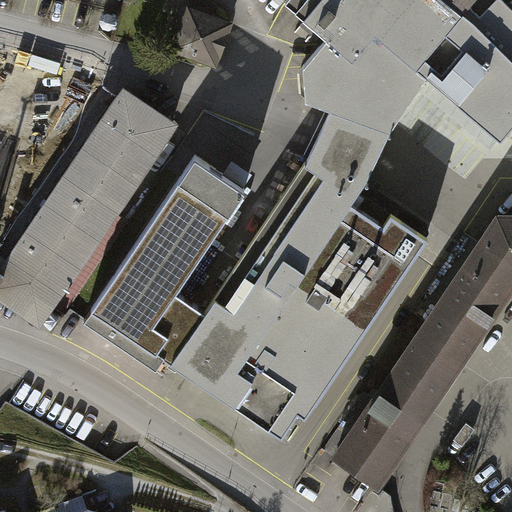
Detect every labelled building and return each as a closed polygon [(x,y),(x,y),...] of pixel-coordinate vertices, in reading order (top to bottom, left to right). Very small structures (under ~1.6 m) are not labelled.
[(304,100),(328,106),(313,129),(201,308),(167,359),(196,379),(283,441),(428,223),(363,180),(373,155),(385,127),(418,79),(497,136),(511,120),(511,0),(284,0),(283,2),(323,39),(304,100)] [(184,0),(173,46),(221,58),(237,1),(234,0),(184,0)] [(130,89),(0,270),(0,281),(45,314),(180,125),(130,89)] [(192,154),(81,319),(155,369),(163,356),(167,359),(201,308),(175,291),(244,189),(192,154)] [(511,216),(498,217),(336,457),(376,486),(511,285),(511,216)]
